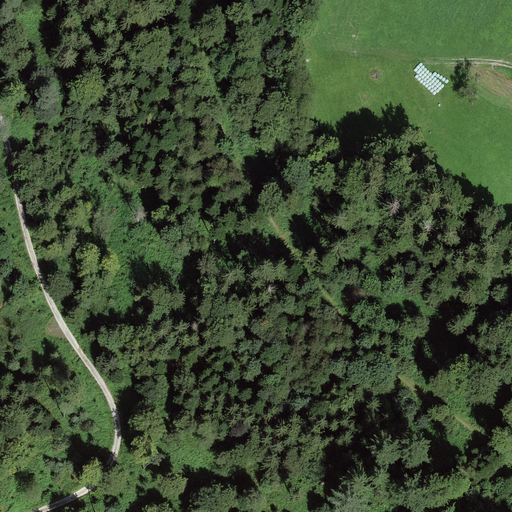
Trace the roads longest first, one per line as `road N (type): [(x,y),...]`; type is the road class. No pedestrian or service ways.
road 1 (track): [(511,460),(363,345),(287,258),(224,152),(203,71),(201,0)]
road 2 (track): [(0,123),(38,277),(113,407),(118,435),(111,462),(86,491),(33,511)]
